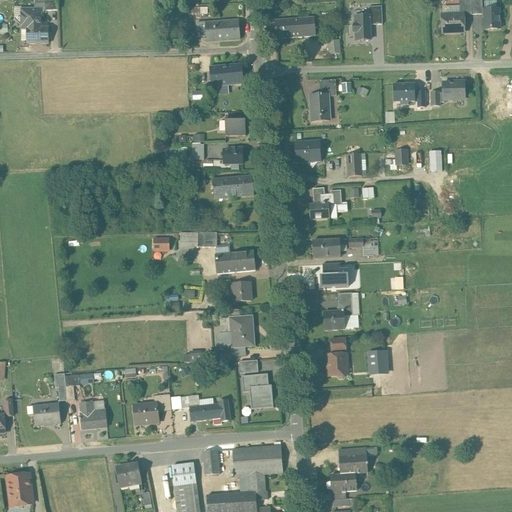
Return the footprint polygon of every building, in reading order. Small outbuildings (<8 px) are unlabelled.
[(57,0),(44,0),(45,4),(45,11),(58,11),(57,0)] [(471,0),(459,0),(460,15),(463,15),(463,16),(472,15),(471,0)] [(482,0),(471,0),(472,15),(483,15),(482,0)] [(34,10),(22,10),(21,13),(14,19),(21,26),(21,29),(27,29),(27,27),(41,27),(41,17),(45,11),(45,4),(34,4),(34,10)] [(382,7),(369,7),(369,17),(370,17),(370,25),(382,25),(382,7)] [(499,10),(484,10),(485,23),(482,23),(483,29),(490,28),(490,29),(500,29),(499,10)] [(460,15),(442,16),(442,22),(445,25),(446,33),(464,32),(463,16),(463,15),(460,15)] [(363,16),(355,17),(355,25),(352,25),(352,34),(355,33),(356,41),(364,41),(364,40),(371,40),(370,25),(370,17),(369,17),(363,17),(363,16)] [(314,19),(300,20),(301,38),(316,36),(314,19)] [(238,20),(205,23),(206,30),(215,30),(216,41),(239,39),(238,20)] [(300,20),(275,22),(276,39),(301,38),(300,20)] [(41,27),(27,27),(27,29),(27,44),(48,44),(48,27),(41,27)] [(215,30),(206,30),(206,37),(207,42),(216,41),(215,30)] [(339,40),(329,41),(330,54),(340,54),(339,40)] [(241,65),(210,68),(212,87),(243,84),(241,65)] [(336,81),(320,82),(321,96),(328,95),(328,97),(337,97),(336,81)] [(464,82),(453,82),(453,85),(450,85),(450,83),(443,84),(443,94),(443,101),(444,101),(463,101),(462,93),(464,93),(464,82)] [(341,84),(342,94),(350,93),(349,83),(341,84)] [(415,84),(393,84),(393,102),(400,102),(400,106),(408,106),(408,102),(414,103),(415,84)] [(425,92),(416,92),(417,108),(425,108),(425,92)] [(439,93),(431,93),(431,107),(439,107),(439,94),(439,93)] [(321,96),(310,96),(312,123),(330,122),(328,97),(328,95),(321,96)] [(228,119),(225,119),(225,137),(245,137),(245,126),(243,126),(243,119),(242,119),(228,119)] [(319,142),(296,144),(297,163),(320,162),(319,142)] [(202,145),(191,145),(191,161),(203,160),(202,145)] [(235,149),(235,150),(223,151),(223,165),(242,165),(242,148),(235,149)] [(395,151),(395,165),(406,165),(406,150),(395,151)] [(442,151),(430,152),(431,171),(443,171),(442,151)] [(361,154),(347,155),(348,178),(362,177),(361,154)] [(196,184),(196,174),(188,174),(188,184),(196,184)] [(251,175),(228,177),(230,197),(253,195),(251,175)] [(228,177),(212,178),(214,199),(230,197),(228,177)] [(362,198),(374,198),(373,187),(361,188),(362,198)] [(324,189),(313,189),(313,197),(316,197),(316,196),(324,195),(324,189)] [(348,190),(349,199),(358,198),(358,189),(348,190)] [(324,195),(316,196),(316,197),(316,204),(309,205),(310,221),(330,220),(330,218),(331,218),(331,219),(337,219),(336,207),(346,206),(346,205),(342,205),(341,191),(330,192),(330,195),(324,195)] [(203,204),(185,205),(186,218),(204,217),(203,204)] [(197,234),(180,233),(180,248),(197,248),(197,234)] [(217,233),(197,233),(197,234),(197,248),(217,248),(217,233)] [(372,239),(348,240),(349,249),(362,248),(362,256),(373,256),(372,239)] [(168,251),(168,240),(154,240),(154,251),(168,251)] [(338,241),(313,243),(314,260),(339,258),(338,241)] [(253,252),(230,254),(229,247),(216,248),(216,255),(217,275),(255,271),(253,252)] [(340,264),(323,265),(323,273),(316,273),(317,289),(348,287),(347,270),(340,270),(340,264)] [(250,283),(232,284),(233,303),(251,302),(250,283)] [(351,294),(338,294),(338,306),(352,305),(351,294)] [(339,312),(324,313),(326,330),(353,329),(352,305),(338,306),(339,312)] [(252,317),(229,319),(230,333),(231,348),(245,347),(254,347),(252,317)] [(230,333),(221,334),(218,336),(216,338),(217,345),(219,347),(222,349),(231,348),(230,333)] [(345,339),(331,340),(332,353),(346,352),(345,339)] [(245,347),(231,348),(232,357),(244,356),(245,356),(245,347)] [(200,354),(183,354),(184,362),(201,361),(200,354)] [(346,355),(327,356),(329,377),(337,376),(337,378),(339,379),(342,379),(344,377),(344,376),(347,376),(346,355)] [(216,356),(201,357),(201,364),(216,363),(216,356)] [(64,374),(54,375),(55,389),(58,388),(59,402),(67,401),(65,376),(64,374)] [(79,375),(65,376),(67,401),(74,400),(73,387),(80,386),(79,375)] [(269,394),(268,375),(242,377),(243,393),(250,393),(251,410),(273,408),(272,394),(269,394)] [(171,410),(170,399),(170,395),(154,397),(155,405),(157,405),(157,413),(171,411),(171,410)] [(187,396),(189,408),(199,407),(197,395),(187,396)] [(189,408),(187,396),(180,397),(181,409),(189,408)] [(181,409),(180,397),(170,399),(171,410),(181,409)] [(12,400),(4,401),(5,417),(13,416),(12,400)] [(228,401),(218,402),(219,404),(199,407),(189,408),(191,422),(213,419),(213,424),(215,425),(221,424),(221,422),(230,421),(228,401)] [(93,403),(79,404),(80,413),(94,412),(93,403)] [(59,404),(36,406),(36,414),(33,414),(35,426),(60,424),(59,404)] [(155,405),(134,407),(135,425),(158,423),(157,413),(157,405),(155,405)] [(33,406),(27,407),(28,415),(33,414),(36,414),(36,406),(33,407),(33,406)] [(80,413),(80,418),(80,420),(81,430),(107,428),(105,410),(80,413)] [(280,446),(232,450),(235,477),(264,475),(282,474),(280,446)] [(218,451),(203,452),(205,476),(220,475),(218,451)] [(353,456),(339,457),(340,475),(355,474),(368,473),(366,455),(353,456)] [(194,464),(172,467),(174,487),(196,484),(194,464)] [(138,465),(116,469),(120,489),(142,485),(138,465)] [(29,474),(7,477),(10,506),(32,504),(29,474)] [(340,475),(329,476),(330,495),(344,494),(348,493),(348,488),(356,487),(355,474),(340,475)] [(264,475),(239,477),(240,494),(256,493),(266,492),(264,475)] [(199,511),(196,484),(174,487),(177,511),(199,511)] [(266,492),(256,493),(256,501),(268,500),(267,492),(266,492)] [(149,493),(142,494),(145,507),(152,505),(149,493)] [(240,494),(206,496),(207,511),(257,511),(256,501),(256,493),(240,494)]
